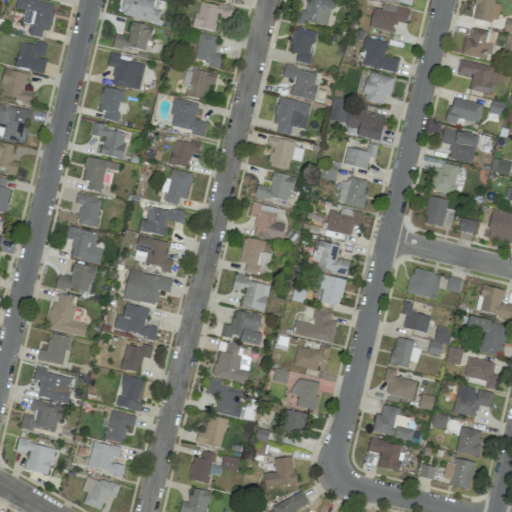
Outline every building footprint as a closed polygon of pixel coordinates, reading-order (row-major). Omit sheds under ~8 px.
[(41,38),(42,29),(49,30),(53,3),(35,0),(15,0),(14,8),(24,10),(22,23),(29,24),(27,35),(41,38)] [(122,0),(119,15),(157,23),(159,12),(152,10),(153,0),(122,0)] [(305,21),(327,26),(333,1),(330,0),(307,0),(304,11),(299,10),(296,23),(304,25),(305,21)] [(494,3),(494,0),(475,0),(471,17),(496,23),(500,5),(494,3)] [(214,30),(215,17),(230,18),(231,6),(196,2),(194,28),(214,30)] [(391,32),(394,22),(406,24),(409,10),(382,3),(380,10),(373,8),(368,26),(391,32)] [(511,33),(511,19),(506,18),(503,31),(511,33)] [(151,26),(130,22),(127,37),(114,34),(112,45),(146,52),(151,26)] [(289,52),(296,54),(294,61),(308,64),(315,32),(294,27),(289,52)] [(491,40),(489,40),(491,33),(471,28),(469,37),(464,36),(460,54),(486,61),(491,40)] [(214,53),(217,37),(199,33),(193,61),(219,66),(221,55),(214,53)] [(511,36),(506,35),(503,49),(511,50),(511,36)] [(386,42),(366,38),(360,65),(395,72),(398,59),(384,56),(386,42)] [(14,67),(43,73),(46,59),(43,58),(46,44),(36,42),(36,46),(19,42),(14,67)] [(143,61),(108,56),(107,66),(113,67),(111,85),(140,89),(143,61)] [(492,85),(499,86),(501,74),(492,72),(493,67),(459,60),(457,74),(471,77),(469,90),(490,94),(492,85)] [(313,101),(317,86),(313,85),(316,73),(284,66),(281,77),(294,80),(290,95),(313,101)] [(26,74),(4,69),(0,89),(0,97),(33,104),(35,92),(23,90),(26,74)] [(181,96),(205,100),(207,84),(214,85),(216,74),(186,69),(181,96)] [(392,78),(368,72),(361,99),(385,105),(392,78)] [(121,91),(101,87),(98,110),(104,111),(103,120),(117,122),(121,91)] [(304,129),(310,104),(278,97),(272,123),(277,124),(275,133),(289,136),(291,126),(304,129)] [(384,115),(341,107),(342,100),(333,98),(329,120),(346,123),(345,126),(358,128),(356,137),(379,141),(384,115)] [(478,123),(482,104),(450,98),(446,123),(462,125),(463,121),(478,123)] [(169,125),(192,131),(191,135),(202,137),(205,122),(194,120),(197,104),(175,99),(169,125)] [(502,115),(504,103),(490,101),(489,114),(502,115)] [(30,110),(0,105),(0,127),(3,128),(1,139),(25,142),(30,110)] [(127,134),(93,124),(90,134),(104,138),(99,154),(119,160),(127,134)] [(440,143),(450,145),(447,159),(472,163),(477,135),(442,129),(440,143)] [(295,143),(269,136),(266,146),(272,147),(267,164),(287,169),(289,159),(300,162),(303,149),(294,147),(295,143)] [(173,140),(168,164),(187,168),(190,153),(197,154),(200,141),(191,139),(190,143),(173,140)] [(0,169),(15,173),(18,162),(10,161),(14,145),(0,142),(0,169)] [(366,169),(369,157),(374,158),(377,146),(367,144),(365,152),(346,148),(343,164),(366,169)] [(99,192),(104,168),(116,171),(118,164),(86,157),(81,180),(88,181),(86,190),(99,192)] [(511,163),(493,158),(489,170),(507,175),(511,163)] [(458,168),(434,164),(430,191),(454,194),(458,168)] [(336,169),(322,166),(320,179),(334,181),(336,169)] [(178,197),(186,199),(191,173),(167,169),(162,201),(177,204),(178,197)] [(293,177),(272,172),(269,188),(256,185),(254,195),(288,202),(293,177)] [(345,205),(362,208),(366,180),(349,177),(345,205)] [(0,212),(4,214),(10,190),(5,188),(7,180),(0,178),(0,212)] [(344,203),(346,181),(340,181),(338,202),(344,203)] [(74,204),(80,205),(76,223),(94,227),(101,199),(77,193),(74,204)] [(441,227),(443,219),(444,219),(449,202),(429,196),(422,222),(441,227)] [(248,216),(256,218),(252,234),(280,241),(284,225),(274,222),(277,209),(251,202),(248,216)] [(184,214),(148,205),(145,220),(140,219),(138,230),(164,237),(168,220),(182,224),(184,214)] [(358,226),(361,212),(341,208),(340,213),(329,211),(325,230),(350,236),(352,225),(358,226)] [(511,214),(491,211),(485,239),(511,244),(511,214)] [(474,222),(463,220),(461,232),(471,234),(474,222)] [(97,234),(68,226),(65,238),(74,241),(69,257),(98,265),(102,250),(94,247),(97,234)] [(133,261),(160,266),(159,271),(169,273),(172,260),(165,258),(168,242),(137,236),(133,261)] [(270,254),(262,252),(265,242),(242,237),(237,262),(245,264),(244,272),(256,274),(258,265),(267,267),(270,254)] [(339,246),(317,241),(311,265),(346,274),(349,262),(335,258),(339,246)] [(93,267),(73,264),(70,278),(57,276),(55,287),(89,293),(93,267)] [(436,299),(440,275),(411,269),(407,293),(436,299)] [(172,278),(128,270),(122,299),(156,305),(158,291),(169,293),(172,278)] [(313,286),(323,289),(319,302),(337,307),(344,281),(317,273),(313,286)] [(268,283),(233,278),(232,288),(243,290),(241,308),(264,311),(268,283)] [(511,306),(499,303),(502,290),(483,285),(477,312),(509,319),(511,306)] [(72,297),(59,295),(57,303),(51,301),(46,329),(84,335),(86,323),(72,321),(74,308),(71,307),(72,297)] [(400,314),(405,315),(402,329),(426,333),(429,316),(411,313),(412,303),(402,301),(400,314)] [(148,309),(124,303),(121,316),(116,315),(113,329),(154,339),(156,327),(144,325),(148,309)] [(292,334),(331,343),(336,321),(329,320),(331,314),(314,310),(311,325),(295,321),(292,334)] [(260,315),(234,311),(231,326),(222,324),(220,335),(239,338),(238,342),(259,346),(261,334),(257,333),(260,315)] [(508,326),(468,316),(465,328),(484,333),(479,352),(499,358),(508,326)] [(447,329),(436,326),(433,342),(429,341),(427,353),(441,357),(447,329)] [(70,337),(49,333),(46,351),(39,349),(37,360),(64,365),(70,337)] [(408,361),(415,363),(419,349),(412,347),(413,342),(395,337),(388,364),(406,369),(408,361)] [(251,348),(218,343),(213,377),(245,382),(251,348)] [(152,346),(142,345),(141,348),(124,345),(120,369),(138,372),(140,358),(150,359),(152,346)] [(296,346),(291,365),(316,371),(318,360),(326,362),(329,347),(319,345),(318,352),(296,346)] [(444,362),(458,365),(462,350),(448,347),(444,362)] [(484,387),(494,389),(496,375),(491,374),(494,363),(467,357),(463,376),(485,381),(484,387)] [(44,373),(45,368),(35,366),(33,379),(39,381),(36,397),(66,403),(71,378),(44,373)] [(288,372),(273,368),(270,380),(285,384),(288,372)] [(396,370),(386,368),(382,381),(388,383),(385,394),(411,401),(416,382),(394,376),(396,370)] [(115,406),(139,412),(141,404),(137,402),(142,380),(123,375),(115,406)] [(295,406),(313,411),(319,384),(294,378),(291,393),(297,395),(295,406)] [(213,412),(238,417),(241,401),(239,401),(241,390),(220,385),(221,381),(209,379),(206,393),(216,395),(213,412)] [(491,393),(475,389),(458,385),(452,413),(474,417),(477,405),(488,407),(491,393)] [(430,410),(434,397),(421,393),(417,407),(430,410)] [(61,406),(32,400),(29,413),(23,411),(19,429),(32,432),(33,428),(56,432),(61,406)] [(400,409),(382,404),(379,415),(376,414),(371,431),(409,442),(415,421),(398,416),(400,409)] [(285,410),(281,433),(303,437),(307,414),(285,410)] [(135,416),(110,411),(104,439),(122,443),(126,426),(133,427),(135,416)] [(447,417),(433,413),(430,426),(443,429),(447,417)] [(220,447),(226,419),(207,415),(204,433),(197,431),(195,443),(220,447)] [(476,457),(481,431),(460,427),(455,452),(476,457)] [(366,451),(380,455),(376,467),(397,472),(403,446),(370,438),(366,451)] [(47,474),(48,466),(52,467),(56,448),(17,440),(15,451),(27,453),(24,470),(47,474)] [(120,447),(92,442),(87,469),(121,476),(123,466),(109,463),(110,457),(118,458),(120,447)] [(200,458),(192,456),(187,480),(207,484),(214,453),(201,451),(200,458)] [(236,472),(237,458),(222,456),(220,470),(236,472)] [(262,474),(264,488),(295,484),(291,456),(273,459),(275,472),(262,474)] [(454,464),(446,462),(442,476),(450,478),(449,485),(468,490),(474,463),(455,458),(454,464)] [(100,511),(106,495),(114,498),(118,487),(87,475),(81,490),(86,492),(82,503),(100,511)] [(205,511),(209,491),(191,488),(189,503),(181,501),(178,511),(205,511)] [(307,504),(303,492),(268,508),(269,511),(296,511),(295,509),(307,504)]
